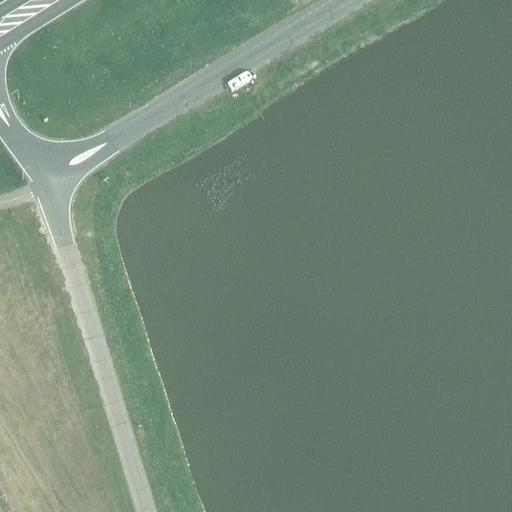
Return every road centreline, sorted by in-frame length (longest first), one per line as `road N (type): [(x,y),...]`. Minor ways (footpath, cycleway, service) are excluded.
road 1 (tertiary): [(49,182),(341,0)]
road 2 (unclassified): [(145,511),(49,182)]
